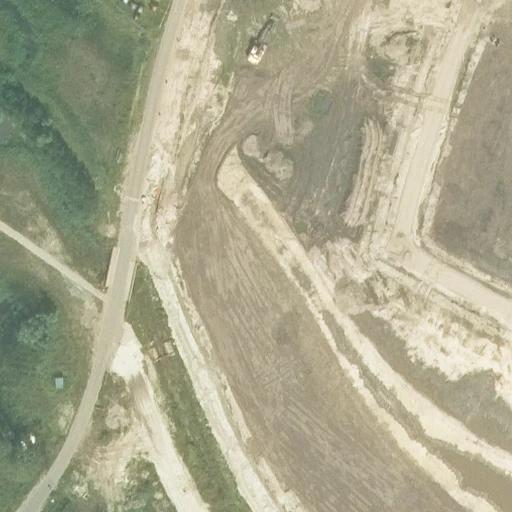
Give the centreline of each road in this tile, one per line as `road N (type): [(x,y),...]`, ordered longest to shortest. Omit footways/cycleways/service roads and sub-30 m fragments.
road 1 (residential): [(480,0),(416,172),(400,251),(511,308)]
road 2 (residential): [(125,241),(146,267),(260,511)]
road 3 (unclassified): [(179,0),(125,241)]
road 4 (residential): [(108,329),(136,365),(155,437),(189,511)]
road 5 (unclassified): [(108,329),(93,391),(29,511)]
